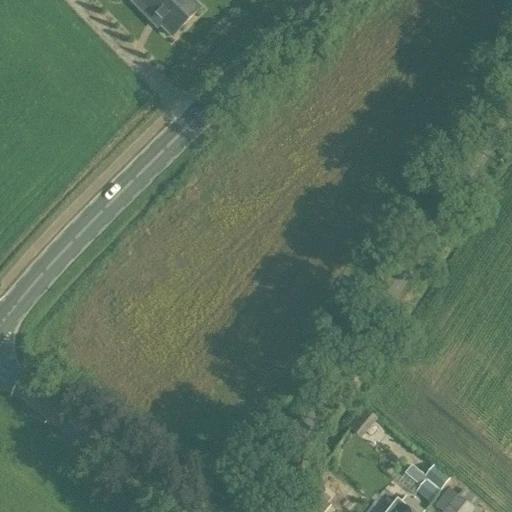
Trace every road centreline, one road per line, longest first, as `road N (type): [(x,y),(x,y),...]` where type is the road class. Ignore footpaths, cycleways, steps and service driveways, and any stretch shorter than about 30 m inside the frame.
road 1 (primary): [(0,324),(49,264),(316,0)]
road 2 (unclassified): [(173,511),(0,370)]
